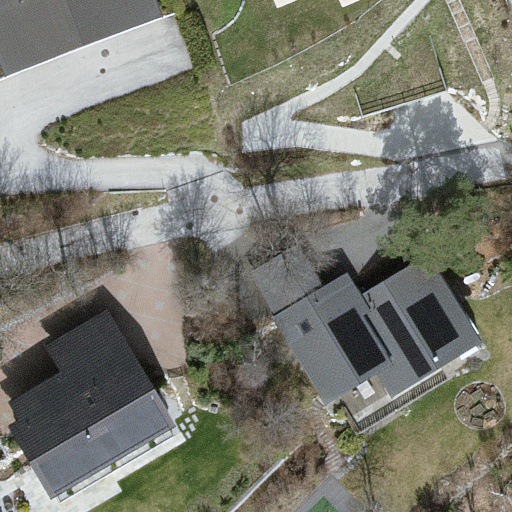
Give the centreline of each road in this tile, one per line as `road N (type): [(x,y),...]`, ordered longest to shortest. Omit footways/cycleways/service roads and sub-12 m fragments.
road 1 (residential): [(511,168),(245,195)]
road 2 (track): [(0,264),(245,195)]
